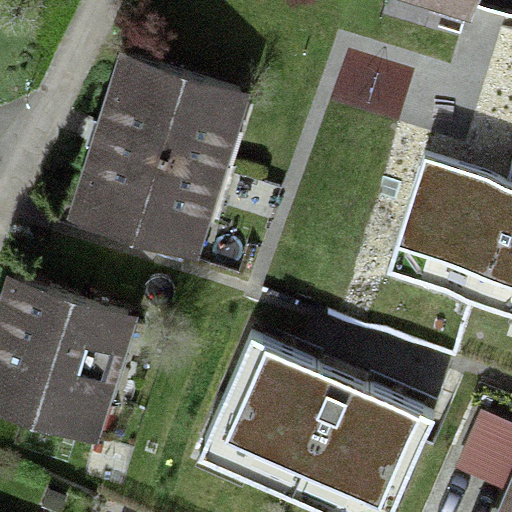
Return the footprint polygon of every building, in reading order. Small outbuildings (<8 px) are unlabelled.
[(478,0),(398,0),(471,23),(478,0)] [(248,89),(129,53),(78,218),(197,255),(248,89)] [(511,178),(434,153),(398,266),(511,302),(511,178)] [(147,316),(13,278),(0,324),(0,407),(112,440),(147,316)] [(389,511),(435,413),(252,331),(199,447),(344,511),(389,511)]
